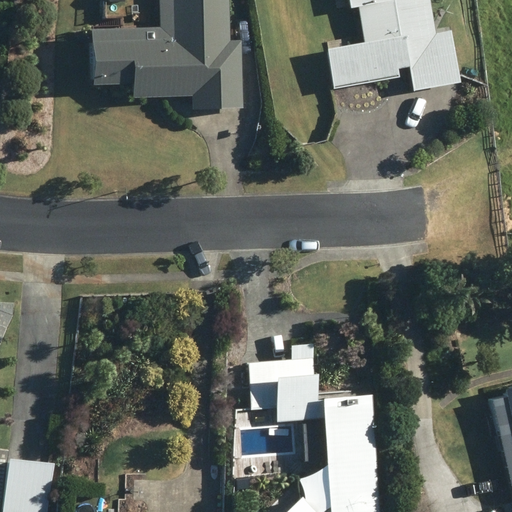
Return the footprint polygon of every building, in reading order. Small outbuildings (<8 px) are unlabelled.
[(157,0),(158,25),(88,26),(89,84),(131,83),(132,96),(192,95),(192,108),(240,107),(240,40),(227,40),(226,0),(157,0)] [(336,0),(338,8),(356,5),(362,42),(324,49),(332,89),(397,77),(396,68),(407,66),(411,91),(461,82),(451,28),(434,31),(428,0),(336,0)] [(314,374),(272,377),(275,422),(323,419),(329,506),(322,511),(315,511),(300,496),(282,511),(377,511),(369,395),(316,399),(314,374)] [(505,396),(488,400),(495,432),(511,428),(511,429),(511,387),(503,389),(505,396)] [(247,445),(247,446),(247,449),(248,451),(249,454),(250,456),(252,458),(255,459),(257,461),(260,461),(262,462),(265,461),(268,461),(270,459),(272,458),(274,456),(276,454),(277,451),(278,449),(278,446),(278,443),(277,441),(276,438),(275,436),(273,434),(270,432),(268,431),(265,430),(263,430),(260,430),(257,431),(255,432),(252,434),(250,436),(249,438),(248,440),(247,443),(247,445)] [(8,460),(2,511),(47,511),(53,464),(8,460)]
